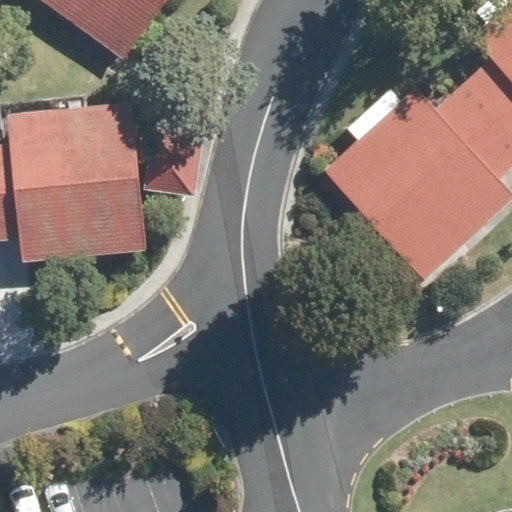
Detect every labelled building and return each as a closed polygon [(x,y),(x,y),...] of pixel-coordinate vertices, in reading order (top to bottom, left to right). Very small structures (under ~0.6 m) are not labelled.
[(45,0),(116,51),(152,0),(45,0)] [(490,51),(463,77),(511,130),(511,0),(485,0),(497,13),(474,33),(490,51)] [(388,83),(345,123),(357,135),(320,168),(417,276),(511,189),(511,185),(498,171),(511,157),(511,130),(463,77),(431,106),(412,84),(399,95),(388,83)] [(0,134),(0,232),(17,231),(19,256),(139,243),(124,92),(3,105),(6,134),(0,134)] [(150,125),(143,186),(192,191),(199,132),(150,125)]
